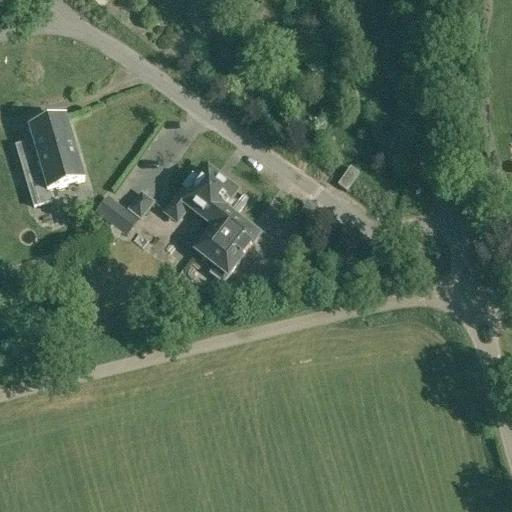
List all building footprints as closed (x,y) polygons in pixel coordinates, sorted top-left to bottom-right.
[(30,190),(35,209),(54,204),(51,194),(84,184),(66,121),(30,132),(33,143),(18,148),(30,190)] [(212,275),(223,284),(257,240),(233,221),(246,205),(202,170),(167,215),(177,223),(188,210),(214,231),(196,254),(216,270),(212,275)] [(338,187),(347,193),(359,176),(350,170),(338,187)] [(96,215),(127,239),(139,222),(141,223),(156,205),(142,193),(127,212),(108,198),(96,215)] [(302,242),(289,232),(278,247),(291,256),(302,242)]
